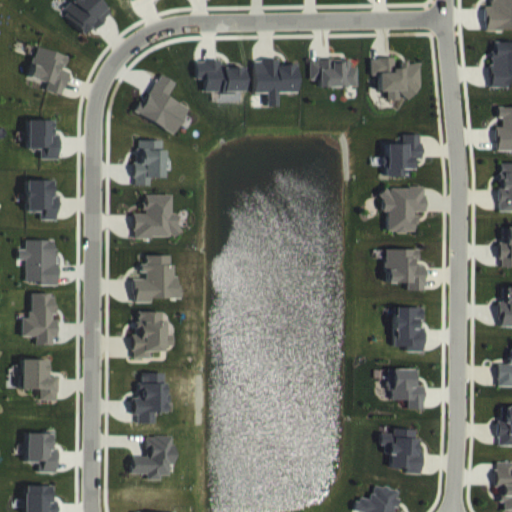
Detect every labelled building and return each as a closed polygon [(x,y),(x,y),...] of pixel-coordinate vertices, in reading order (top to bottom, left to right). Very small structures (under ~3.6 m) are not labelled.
[(125,0),(130,16),(154,8),(152,2),(156,0),(125,0)] [(511,44),(511,0),(488,0),(488,21),(485,21),(485,44),(511,44)] [(110,27),(85,2),(61,25),(85,51),(110,27)] [(511,97),(511,56),(492,56),(491,101),(510,101),(510,97),(511,97)] [(47,97),(44,105),(61,110),(68,86),(63,84),(67,70),(36,62),(28,92),(47,97)] [(369,73),(370,90),(377,90),(378,106),(386,105),(387,114),(398,114),(398,112),(418,111),(417,76),(395,77),(395,72),(369,73)] [(297,106),(296,79),(277,79),(277,74),(253,75),(253,108),(267,107),(267,121),(278,121),(277,107),(297,106)] [(349,74),(309,74),(309,94),(317,94),(318,102),(356,101),(356,81),(349,82),(349,74)] [(204,107),(243,107),(243,82),(220,82),(220,75),(195,75),(195,93),(204,93),(204,107)] [(133,128),(174,147),(186,121),(167,112),(174,96),(158,89),(144,119),(138,116),(133,128)] [(511,121),(498,121),(498,132),(503,132),(502,142),(496,141),(496,165),(511,165),(511,121)] [(40,173),(57,174),(57,149),(54,149),(54,135),(27,135),(26,163),(40,164),(40,173)] [(408,191),(408,183),(416,183),(416,174),(421,174),(421,149),(403,148),(403,158),(387,158),(386,190),(408,191)] [(149,199),(149,192),(163,192),(163,155),(135,155),(134,199),(149,199)] [(499,225),(511,225),(511,177),(500,178),(499,225)] [(39,235),(56,234),(55,194),(25,195),(25,226),(39,226),(39,235)] [(387,246),(415,246),(416,227),(424,227),(424,202),(382,202),(381,225),(387,226),(387,246)] [(133,252),(177,251),(176,228),(171,228),(171,209),(142,210),(143,228),(132,228),(133,252)] [(511,241),(501,241),(500,281),(511,281),(511,241)] [(55,255),(24,254),(24,264),(16,264),(16,274),(24,274),(24,298),(55,298),(55,255)] [(417,264),(386,263),(385,297),(407,298),(407,305),(424,305),(424,280),(417,279),(417,264)] [(178,313),(178,291),(172,291),(172,278),(168,278),(168,270),(144,270),(144,278),(141,278),(141,293),(132,293),(132,317),(150,317),(150,313),(178,313)] [(511,301),(504,302),(505,316),(499,316),(499,341),(511,340),(511,301)] [(21,351),(34,351),(34,359),(51,359),(51,352),(54,352),(54,308),(29,308),(29,332),(21,332),(21,351)] [(422,321),(394,321),(394,360),(405,360),(405,366),(422,366),(422,321)] [(162,326),(134,326),(135,348),(131,348),(131,373),(148,373),(148,366),(162,366),(162,360),(171,360),(171,349),(162,349),(162,326)] [(497,379),(497,401),(511,401),(511,354),(511,379),(497,379)] [(18,403),(38,403),(38,415),(55,415),(56,391),(48,390),(48,374),(19,374),(18,403)] [(417,383),(391,383),(391,393),(386,393),(385,404),(391,404),(391,414),(407,415),(406,423),(422,424),(422,400),(416,400),(417,383)] [(163,387),(140,387),(140,397),(137,397),(137,412),(131,412),(131,430),(135,430),(135,438),(153,438),(153,426),(164,426),(164,417),(168,417),(168,408),(163,408),(163,387)] [(511,421),(504,421),(504,435),(497,435),(497,460),(511,460),(511,421)] [(414,444),(391,443),(390,448),(378,447),(378,460),(384,460),(383,468),(389,469),(388,482),(404,483),(404,487),(418,488),(420,453),(413,453),(414,444)] [(24,447),(24,477),(37,477),(36,487),(55,487),(55,462),(52,462),(52,447),(24,447)] [(130,471),(130,488),(146,488),(146,494),(160,494),(160,490),(168,490),(168,479),(173,479),(172,451),(145,451),(145,471),(130,471)] [(511,511),(511,476),(495,477),(495,501),(500,501),(499,511),(511,511)] [(51,511),(52,500),(23,500),(22,511),(51,511)] [(396,511),(398,505),(371,500),(368,511),(360,511),(355,511),(354,511),(396,511)]
